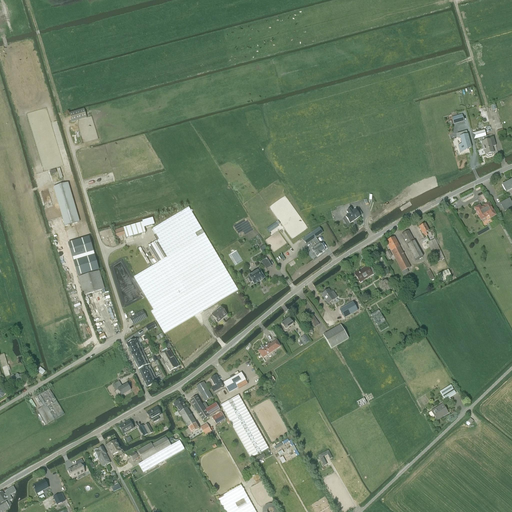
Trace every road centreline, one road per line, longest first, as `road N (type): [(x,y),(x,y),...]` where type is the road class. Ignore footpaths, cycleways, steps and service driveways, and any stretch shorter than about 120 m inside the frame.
road 1 (tertiary): [(150,401),(343,255),(511,165)]
road 2 (track): [(120,340),(125,326),(28,0)]
road 3 (unclassified): [(359,511),(511,368)]
road 4 (unclassified): [(0,409),(119,339),(150,401)]
road 5 (tertiary): [(0,487),(150,401)]
